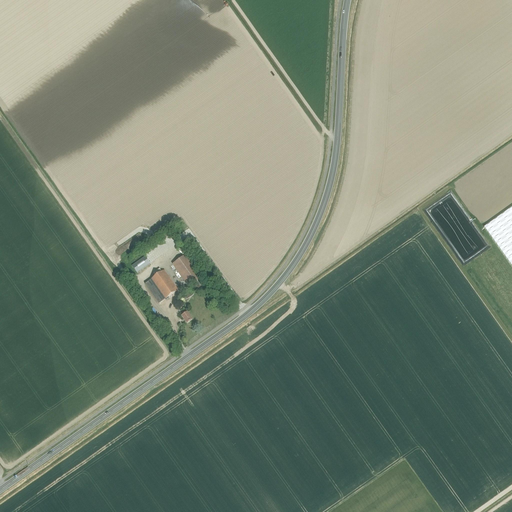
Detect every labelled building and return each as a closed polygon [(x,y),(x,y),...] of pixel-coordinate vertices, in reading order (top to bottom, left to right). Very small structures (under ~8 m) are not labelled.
[(511,207),(484,227),(511,266),(511,207)] [(186,255),(172,264),(188,287),(202,277),(186,255)] [(131,266),(136,273),(150,263),(145,256),(131,266)] [(145,284),(159,304),(178,290),(164,270),(145,284)] [(187,324),(192,320),(187,312),(185,313),(184,311),(180,313),(181,316),(187,324)]
